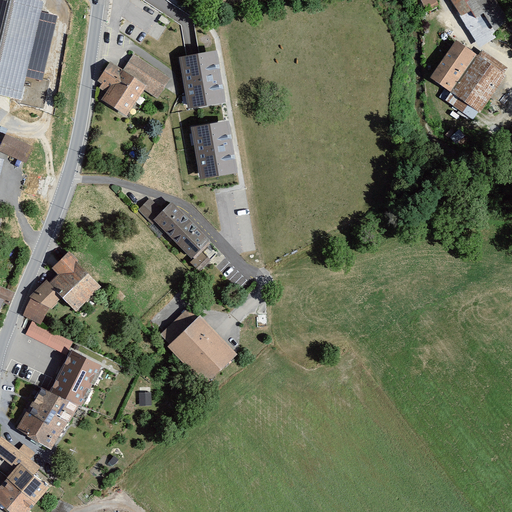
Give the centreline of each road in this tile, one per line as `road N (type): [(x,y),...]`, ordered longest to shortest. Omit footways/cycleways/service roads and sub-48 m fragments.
road 1 (secondary): [(0,354),(67,179),(99,0)]
road 2 (track): [(58,0),(66,18),(41,137)]
